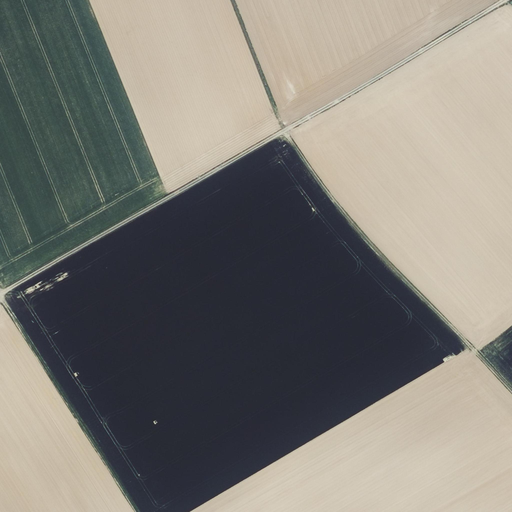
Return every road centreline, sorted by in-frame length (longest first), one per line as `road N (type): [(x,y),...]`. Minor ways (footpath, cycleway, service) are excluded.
road 1 (track): [(0,293),(504,0)]
road 2 (track): [(279,132),(389,271),(511,395)]
road 3 (track): [(134,511),(0,299)]
